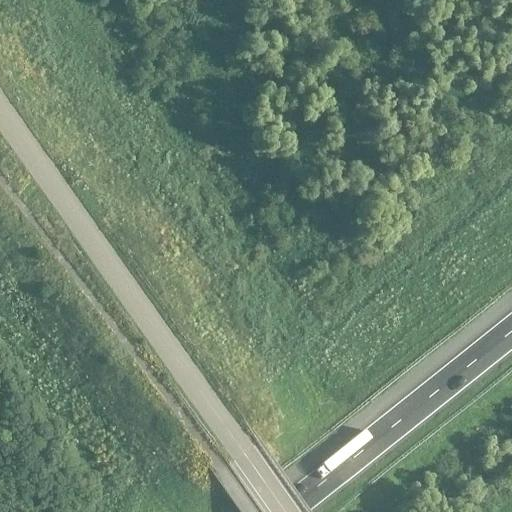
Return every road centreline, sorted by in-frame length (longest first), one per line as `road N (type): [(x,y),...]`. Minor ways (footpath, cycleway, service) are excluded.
road 1 (tertiary): [(284,511),(0,108)]
road 2 (motorway): [(511,329),(285,511)]
